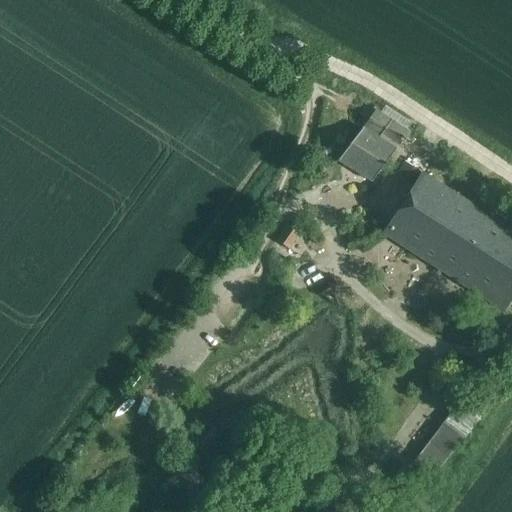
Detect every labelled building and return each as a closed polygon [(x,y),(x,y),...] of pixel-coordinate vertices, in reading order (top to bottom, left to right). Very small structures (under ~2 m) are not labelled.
[(399,145),(408,133),(375,110),(339,161),(372,183),(395,150),(379,138),(382,134),(399,145)] [(439,144),(434,153),(454,163),(459,154),(439,144)] [(505,311),(511,299),(511,230),(421,173),(382,234),(505,311)] [(277,241),(289,250),(300,234),(287,226),(277,241)] [(458,398),(411,460),(432,475),(478,413),(458,398)]
